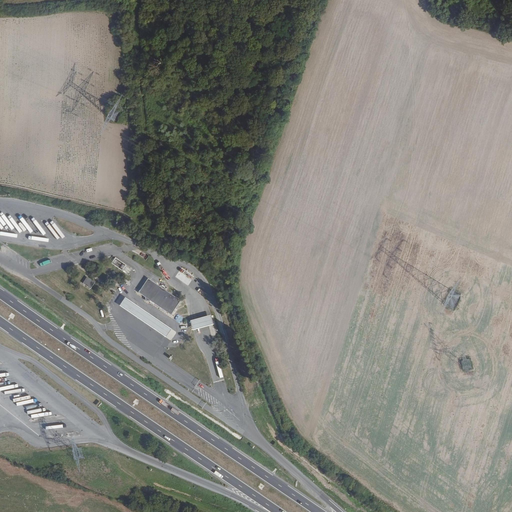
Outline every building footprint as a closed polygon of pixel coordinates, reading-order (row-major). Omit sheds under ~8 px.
[(116,258),(112,264),(123,270),(127,264),(116,258)] [(199,277),(201,275),(188,263),(186,265),(199,277)] [(139,292),(172,314),(181,299),(148,277),(139,292)] [(89,289),(92,283),(85,278),(81,283),(89,289)] [(152,314),(126,297),(121,304),(147,321),(167,335),(172,327),(152,314)] [(173,319),(180,323),(184,317),(177,313),(173,319)] [(214,323),(212,313),(201,316),(191,319),(193,328),(204,325),(214,323)]
